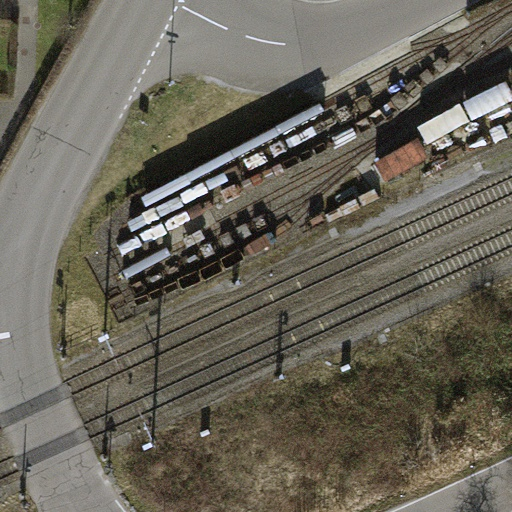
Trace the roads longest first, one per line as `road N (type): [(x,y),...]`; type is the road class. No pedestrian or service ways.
road 1 (tertiary): [(130,0),(48,164),(16,259),(23,344),(84,511)]
road 2 (residential): [(430,0),(325,42),(273,44),(173,0)]
